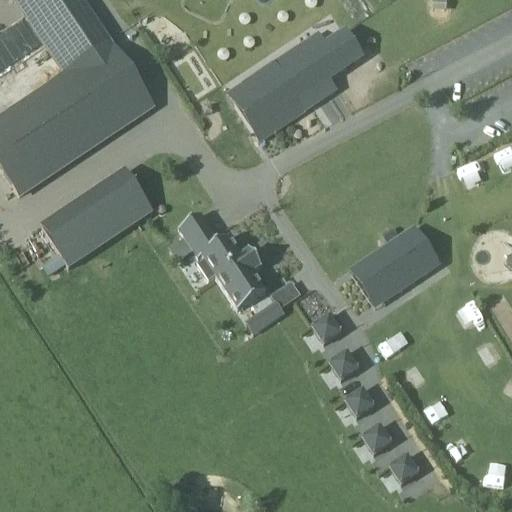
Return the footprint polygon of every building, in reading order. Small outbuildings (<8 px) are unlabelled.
[(234,108),(258,144),(312,109),(305,99),(360,62),(343,35),(324,47),(317,38),(287,58),(294,68),(234,108)] [(0,117),(0,173),(18,200),(152,111),(108,45),(0,117)] [(107,189),(134,228),(150,217),(124,177),(107,189)] [(214,280),(218,287),(253,263),(247,254),(246,254),(247,255),(239,260),(227,242),(228,242),(227,241),(218,247),(200,219),(199,218),(177,233),(178,234),(178,233),(197,261),(196,261),(197,262),(200,260),(203,264),(196,269),(207,284),(214,280)] [(351,278),(371,308),(422,274),(402,244),(351,278)] [(49,278),(65,267),(58,257),(42,268),(49,278)] [(260,272),(253,263),(218,287),(236,313),(236,314),(236,315),(264,296),(263,295),(251,277),(258,272),(259,273),(260,272)] [(322,348),(339,337),(328,319),(311,331),(322,348)] [(340,384),(357,373),(345,356),(328,367),(340,384)] [(355,422),(372,411),(361,394),(344,405),(355,422)] [(373,459),(390,448),(378,430),(361,442),(373,459)] [(400,488),(417,477),(405,460),(388,471),(400,488)]
